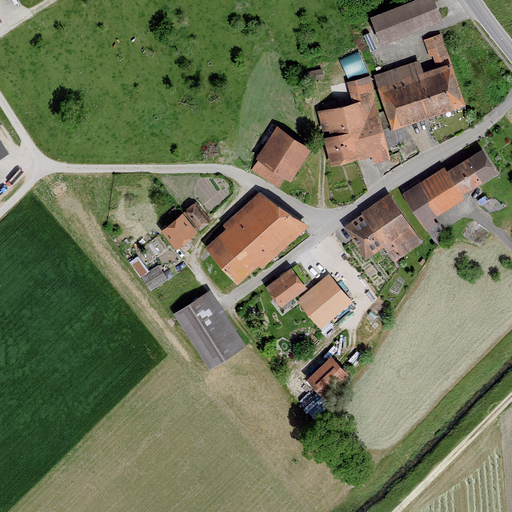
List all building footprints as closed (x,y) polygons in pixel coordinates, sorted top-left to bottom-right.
[(434,0),(403,0),(369,14),(380,41),(441,17),(434,0)] [(419,59),(373,74),(390,127),(464,103),(441,32),(422,38),(431,66),(422,69),(419,59)] [(351,101),(317,109),(330,164),(370,154),(372,163),(389,159),(369,74),(346,80),(351,101)] [(311,147),(276,124),(255,156),(289,179),(311,147)] [(443,167),(402,193),(426,231),(436,224),(432,217),(464,197),(461,193),(497,170),(483,147),(445,171),(443,167)] [(307,224),(259,191),(222,222),(226,225),(206,245),(236,281),(257,262),(261,266),(307,224)] [(389,194),(342,226),(364,259),(383,246),(393,261),(422,242),(389,194)] [(192,201),(159,228),(174,246),(207,220),(192,201)] [(167,278),(158,264),(141,274),(150,289),(167,278)] [(291,266),(265,285),(280,305),(306,286),(291,266)] [(328,272),(295,300),(319,328),(352,300),(328,272)] [(209,288),(172,311),(207,367),(244,344),(209,288)] [(330,353),(306,376),(324,395),(348,372),(330,353)]
